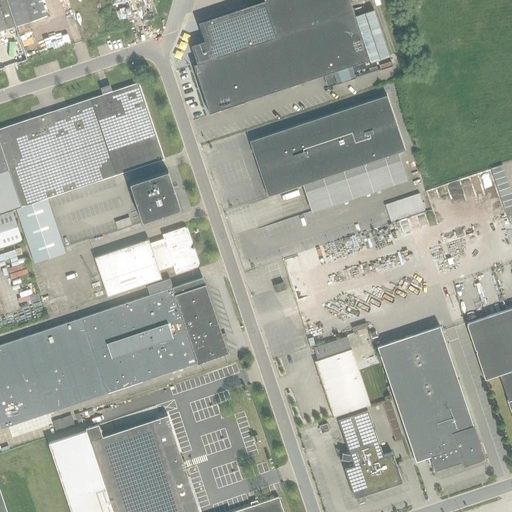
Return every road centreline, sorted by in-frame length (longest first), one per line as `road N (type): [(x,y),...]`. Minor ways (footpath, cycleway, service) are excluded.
road 1 (unclassified): [(313,511),(157,44)]
road 2 (unclassified): [(0,96),(157,44)]
